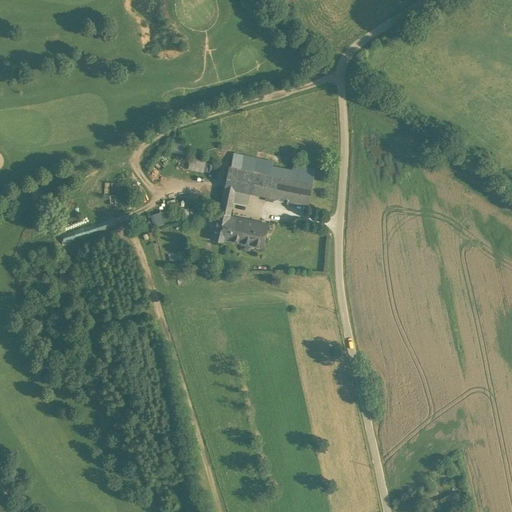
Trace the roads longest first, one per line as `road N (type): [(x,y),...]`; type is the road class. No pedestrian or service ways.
road 1 (unclassified): [(392,511),(349,307),(336,70),(426,0)]
road 2 (track): [(340,79),(511,200)]
